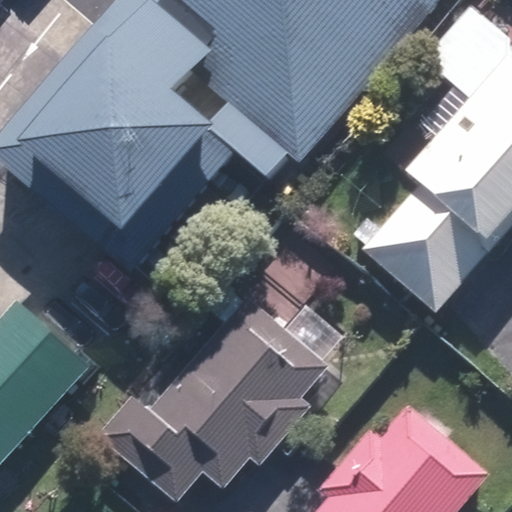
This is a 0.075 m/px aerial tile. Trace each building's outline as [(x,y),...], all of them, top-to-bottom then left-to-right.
[(121,0),(0,142),(0,186),(124,292),(229,168),(259,193),(281,167),(294,177),(444,0),(121,0)] [(355,263),(430,328),(511,233),(511,59),(464,18),(419,70),(463,108),(399,182),(414,195),(355,263)] [(0,465),(90,362),(17,299),(0,318),(0,465)] [(131,400),(91,448),(168,511),(175,511),(198,485),(220,504),(248,470),(258,478),(311,416),(301,408),(328,376),(244,305),(150,416),(131,400)] [(465,511),(487,487),(402,416),(377,446),(367,438),(316,499),(326,507),(321,511),(465,511)]
